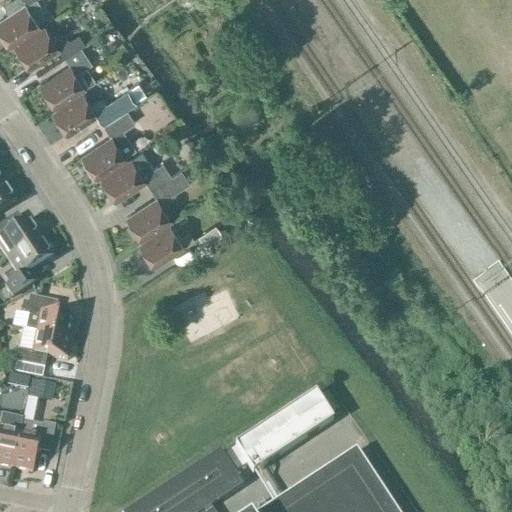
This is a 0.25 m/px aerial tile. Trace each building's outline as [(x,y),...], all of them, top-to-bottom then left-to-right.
[(23,0),(26,4),(25,5),(0,20),(0,31),(9,46),(39,26),(30,13),(41,6),(37,0),(23,0)] [(58,49),(64,57),(84,44),(78,34),(69,40),(64,33),(53,40),(44,27),(15,46),(29,68),(58,49)] [(54,107),(84,88),(95,81),(86,67),(91,64),(80,47),(84,44),(64,57),(70,66),(40,85),(54,107)] [(67,134),(107,107),(102,99),(91,106),(82,93),(53,112),(67,134)] [(126,110),(103,125),(110,137),(81,156),(96,178),(125,159),(124,157),(135,150),(128,138),(123,130),(135,123),(126,110)] [(145,181),(150,190),(171,176),(162,163),(153,169),(150,165),(139,173),(130,159),(101,178),(115,200),(145,181)] [(156,198),(127,217),(141,239),(170,220),(162,207),(173,199),(170,195),(189,183),(181,170),(171,176),(150,190),(156,198)] [(0,212),(15,203),(3,184),(0,186),(0,212)] [(0,250),(7,262),(40,240),(28,222),(5,237),(0,230),(0,250)] [(169,225),(156,234),(139,244),(154,266),(183,247),(183,246),(194,239),(189,231),(178,238),(169,225)] [(216,226),(199,237),(205,247),(222,236),(216,226)] [(9,287),(5,289),(12,299),(35,284),(29,274),(52,258),(40,240),(7,262),(13,271),(3,278),(9,287)] [(55,317),(57,304),(30,298),(28,306),(23,305),(21,316),(29,318),(26,332),(71,341),(75,321),(55,317)] [(23,332),(16,365),(44,370),(46,358),(67,362),(71,341),(26,332),(23,332)] [(327,394),(317,401),(328,417),(338,411),(327,394)] [(245,467),(251,476),(332,424),(328,417),(317,401),(315,397),(234,450),(245,467)] [(0,467),(12,470),(22,422),(22,421),(0,416),(0,467)] [(22,422),(12,470),(32,474),(36,453),(49,456),(55,428),(42,425),(41,428),(23,424),(23,422),(22,422)] [(234,450),(225,455),(237,473),(245,467),(234,450)] [(264,511),(394,511),(355,452),(264,511)] [(212,511),(210,509),(241,488),(219,454),(130,511),(212,511)]
